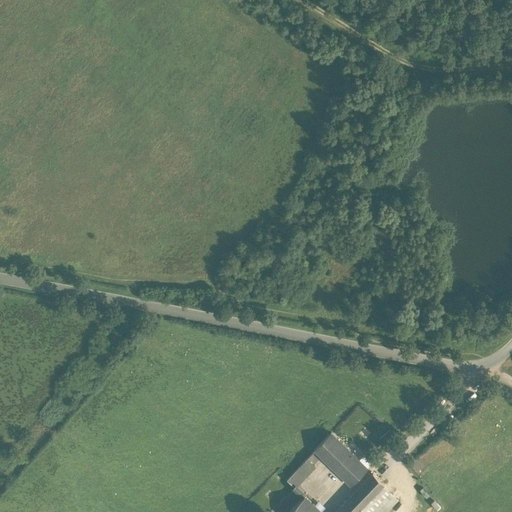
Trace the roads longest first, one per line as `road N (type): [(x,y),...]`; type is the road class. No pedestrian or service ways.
road 1 (unclassified): [(0,277),(461,365),(492,361),(511,344)]
road 2 (track): [(0,255),(116,278),(208,283),(238,302),(328,318),(360,336),(492,361)]
road 3 (unknown): [(0,251),(201,278),(225,293),(457,343)]
